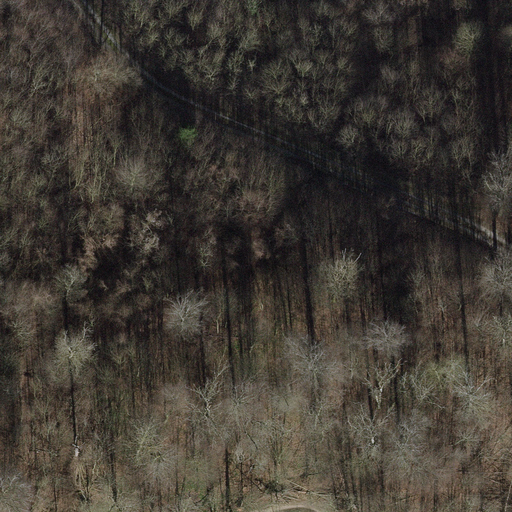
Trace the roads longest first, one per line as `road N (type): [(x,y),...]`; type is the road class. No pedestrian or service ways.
road 1 (track): [(511,249),(134,88),(53,0)]
road 2 (motorway): [(150,511),(270,0)]
road 3 (motorway): [(129,0),(0,508)]
